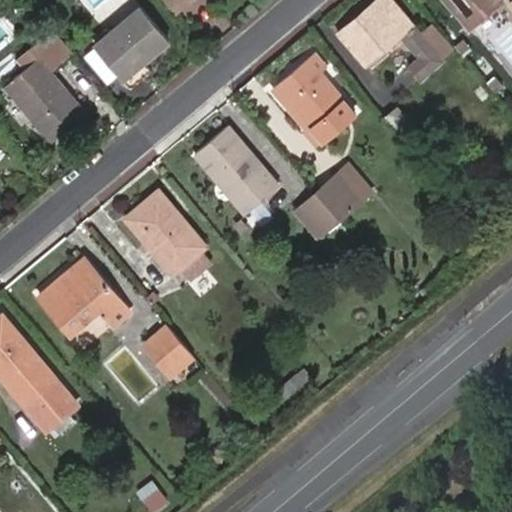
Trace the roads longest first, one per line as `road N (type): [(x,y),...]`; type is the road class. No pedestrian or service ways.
road 1 (residential): [(0,259),(304,0)]
road 2 (primary): [(511,312),(275,511)]
